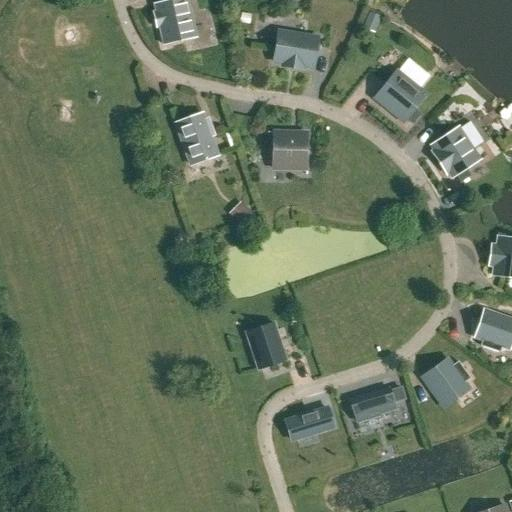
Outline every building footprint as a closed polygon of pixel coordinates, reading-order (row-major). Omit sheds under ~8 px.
[(183,0),(174,0),(152,5),(154,13),(151,14),(160,45),(162,46),(167,45),(169,43),(192,38),(183,0)] [(368,13),(362,29),(374,34),(380,18),(368,13)] [(241,14),(239,24),(249,25),(250,16),(241,14)] [(273,61),(283,63),(282,66),(302,69),(303,66),(313,67),(317,37),(277,32),(273,61)] [(396,69),(371,99),(402,125),(406,120),(414,110),(427,95),(396,69)] [(414,110),(406,120),(413,126),(421,116),(414,110)] [(203,116),(173,126),(187,168),(217,158),(203,116)] [(446,173),(449,178),(465,168),(476,161),(455,128),(428,146),(432,151),(429,153),(443,175),(446,173)] [(272,131),(271,172),(307,173),(308,131),(272,131)] [(454,175),(460,184),(471,177),(465,168),(454,175)] [(231,217),(242,229),(254,217),(242,206),(231,217)] [(487,267),(492,268),(491,276),(511,279),(511,237),(496,236),(494,245),(490,244),(487,267)] [(511,318),(483,309),(473,339),(481,342),(480,346),(499,353),(501,349),(510,352),(511,344),(511,318)] [(283,361),(271,324),(243,333),(255,369),(283,361)] [(418,378),(442,411),(471,390),(465,382),(470,379),(458,362),(453,365),(448,357),(418,378)] [(377,414),(394,408),(393,404),(391,400),(403,396),(400,389),(389,392),(388,390),(350,402),(356,420),(377,414)] [(285,422),(291,440),(333,427),(327,409),(285,422)] [(508,511),(505,503),(479,511),(508,511)]
